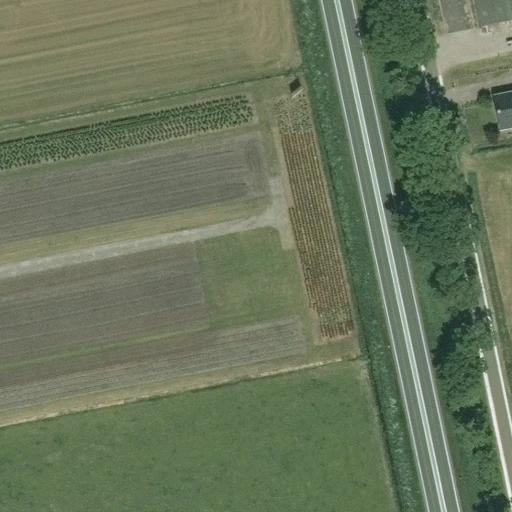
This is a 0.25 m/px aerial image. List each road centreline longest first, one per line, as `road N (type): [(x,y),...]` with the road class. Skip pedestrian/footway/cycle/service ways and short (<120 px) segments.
road 1 (trunk): [(445,511),(337,0)]
road 2 (unclassified): [(417,0),(511,471)]
